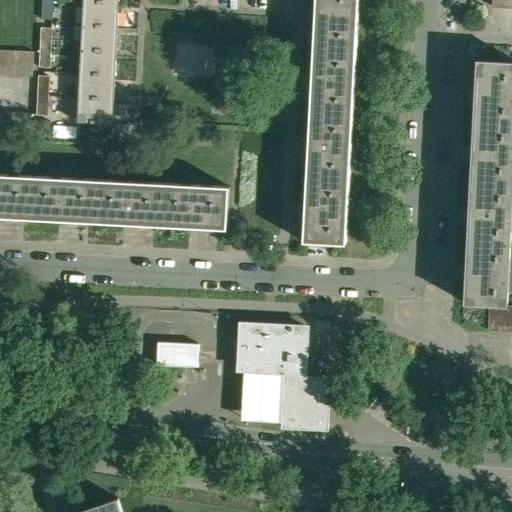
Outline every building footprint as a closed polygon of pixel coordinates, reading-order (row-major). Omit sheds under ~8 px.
[(53,0),(42,0),(41,0),(41,20),(52,20),(53,0)] [(315,0),(313,46),(356,48),(358,0),(315,0)] [(505,9),(504,0),(492,0),(492,8),(505,9)] [(118,4),(83,2),(82,26),(117,28),(118,4)] [(82,26),(81,50),(115,52),(117,28),(82,26)] [(39,48),(50,49),(51,29),(40,29),(39,48)] [(352,113),(356,48),(313,46),(310,111),(352,113)] [(50,49),(39,48),(39,67),(49,68),(50,49)] [(0,74),(8,75),(9,51),(0,50),(0,74)] [(80,74),(114,76),(115,52),(81,50),(80,74)] [(20,76),(21,51),(9,51),(8,75),(20,76)] [(21,51),(20,76),(32,76),(33,52),(21,51)] [(474,121),(511,122),(511,62),(477,60),(474,121)] [(80,74),(78,98),(113,100),(114,76),(80,74)] [(37,96),(48,96),(49,77),(38,77),(37,96)] [(48,96),(37,96),(36,115),(47,116),(48,96)] [(113,100),(78,98),(77,122),(112,124),(113,100)] [(306,176),(348,179),(352,113),(310,111),(306,176)] [(18,112),(6,112),(5,137),(17,138),(18,112)] [(30,113),(18,112),(17,138),(29,138),(30,113)] [(511,122),(474,121),(471,181),(511,183),(511,122)] [(0,217),(32,220),(34,177),(0,174),(0,217)] [(345,244),(348,179),(306,176),(303,243),(345,244)] [(34,177),(32,220),(97,223),(99,180),(34,177)] [(99,180),(97,223),(162,226),(164,183),(99,180)] [(510,243),(511,209),(511,183),(471,181),(468,241),(510,243)] [(164,183),(162,226),(227,230),(229,187),(164,183)] [(490,305),(501,306),(507,306),(510,243),(468,241),(465,304),(490,305)] [(488,331),(500,331),(501,306),(490,305),(488,331)] [(500,331),(511,331),(511,306),(507,306),(501,306),(500,331)] [(306,328),(242,325),(239,369),(303,373),(306,328)] [(198,367),(199,364),(199,363),(198,363),(198,351),(199,351),(199,345),(160,343),(159,350),(160,350),(160,361),(159,361),(159,365),(198,367)] [(283,431),(283,436),(330,438),(332,405),(332,384),(245,380),(244,402),(243,429),(283,431)] [(122,511),(118,498),(78,511),(122,511)]
